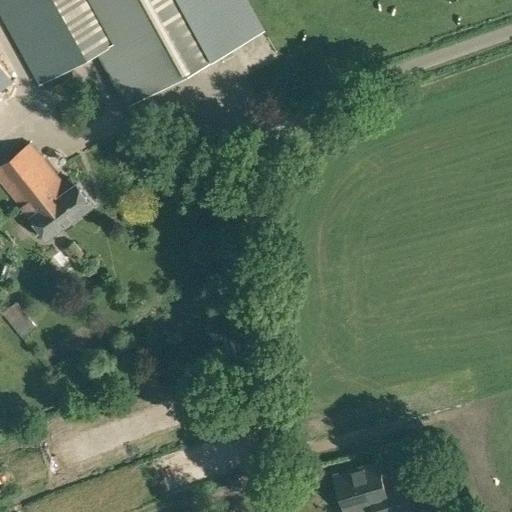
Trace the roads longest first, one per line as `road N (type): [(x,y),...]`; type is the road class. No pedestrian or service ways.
road 1 (unclassified): [(273,511),(249,256),(264,166),(311,113),(341,95),(511,35)]
road 2 (unknown): [(311,113),(174,95),(61,143)]
